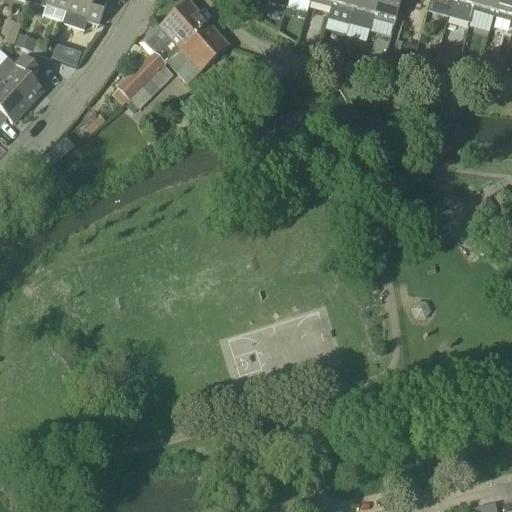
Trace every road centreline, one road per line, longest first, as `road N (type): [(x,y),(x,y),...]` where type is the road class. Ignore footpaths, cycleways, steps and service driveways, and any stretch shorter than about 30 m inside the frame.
road 1 (residential): [(511,86),(297,61),(232,34),(209,0)]
road 2 (residential): [(0,188),(114,50),(140,0)]
